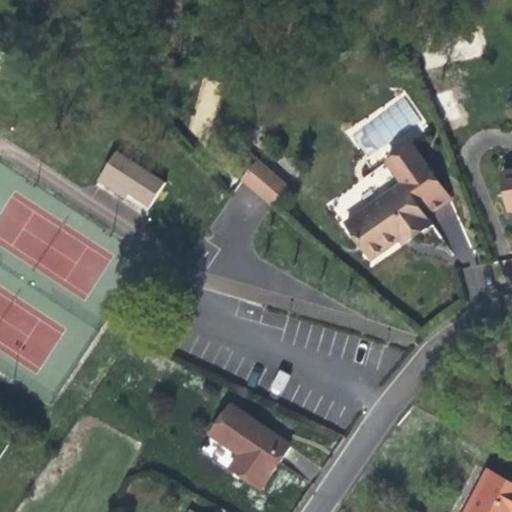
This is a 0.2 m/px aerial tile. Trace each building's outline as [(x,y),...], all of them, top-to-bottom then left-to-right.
[(0,71),(10,57),(0,49),(0,71)] [(386,160),(402,184),(410,194),(435,176),(410,143),(386,160)] [(117,152),(102,175),(130,194),(151,207),(166,184),(117,152)] [(258,161),(250,153),(242,162),(250,170),(258,161)] [(289,187),(258,161),(250,170),(241,181),(271,207),(289,187)] [(511,172),(503,174),(509,210),(511,209),(511,172)] [(98,181),(126,199),(130,194),(102,175),(98,181)] [(451,199),(435,176),(410,194),(427,217),(451,199)] [(402,184),(347,225),(373,260),(401,240),(402,239),(399,236),(409,229),(415,237),(432,224),(427,217),(410,194),(402,184)] [(402,239),(401,240),(405,245),(410,241),(415,237),(409,229),(399,236),(402,239)] [(273,432),(232,405),(211,436),(240,455),(231,468),(262,489),(276,469),(291,447),(271,434),(273,432)] [(240,455),(211,436),(199,453),(229,472),(231,468),(240,455)] [(511,511),(511,483),(488,472),(467,511),(511,511)]
